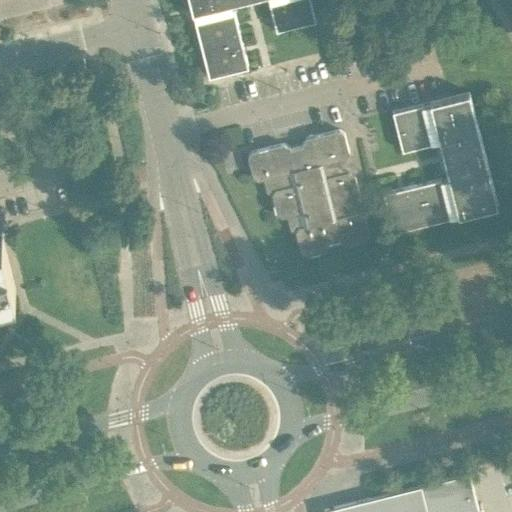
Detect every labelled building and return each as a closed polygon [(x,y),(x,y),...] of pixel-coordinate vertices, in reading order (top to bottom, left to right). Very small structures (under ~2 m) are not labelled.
[(189,0),(192,11),(194,11),(195,18),(194,18),(209,76),(248,66),(234,8),(232,8),(231,2),(236,0),(268,0),(276,30),(316,20),(310,0),(189,0)] [(497,205),(469,90),(429,100),(429,102),(423,103),(422,102),(392,110),(402,149),(432,142),(432,140),(439,139),(448,176),(441,178),(441,177),(383,191),(393,231),(451,216),(451,215),(457,213),(458,215),(497,205)] [(251,150),(248,155),(253,175),(258,178),(264,176),(267,189),(271,192),(277,213),(281,215),(288,214),(291,227),(295,229),(300,250),(305,253),(324,248),(327,243),(342,239),(347,242),(366,238),(369,233),(364,213),(359,210),(356,196),(359,191),(354,173),(349,170),(346,155),(349,150),(344,131),(339,128),(306,136),(303,141),(288,145),(283,142),(251,150)] [(0,290),(2,290),(13,287),(13,289),(15,288),(2,234),(1,230),(0,230),(0,290)] [(478,511),(469,472),(370,497),(323,509),(324,511),(478,511)]
